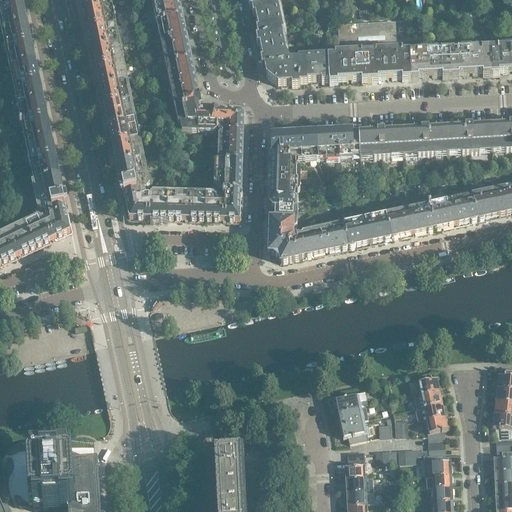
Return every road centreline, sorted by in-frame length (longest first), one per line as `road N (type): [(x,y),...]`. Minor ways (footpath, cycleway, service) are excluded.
road 1 (residential): [(252,279),(291,280),(511,234)]
road 2 (residential): [(263,107),(511,101)]
road 3 (secondary): [(101,237),(53,0)]
road 4 (secondary): [(155,445),(118,287)]
road 5 (secondary): [(107,289),(138,447)]
road 6 (residential): [(475,511),(466,368)]
road 7 (residential): [(263,107),(254,242)]
road 8 (residential): [(118,287),(199,276),(252,279)]
